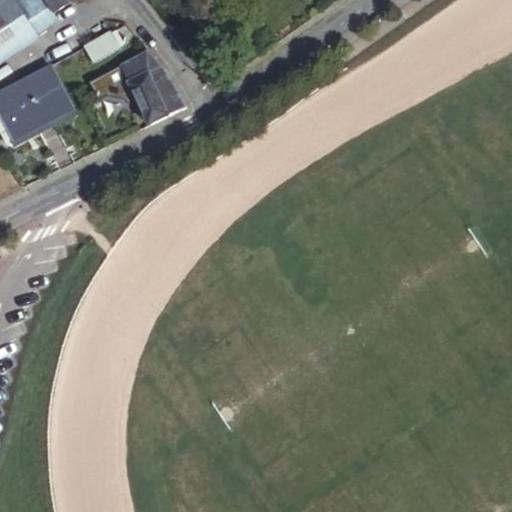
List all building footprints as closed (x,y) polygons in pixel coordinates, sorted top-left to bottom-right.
[(73,0),(0,0),(0,65),(38,40),(36,37),(30,29),(51,15),(73,0)] [(57,23),(51,15),(30,29),(36,37),(57,23)] [(86,48),(87,50),(115,35),(113,33),(86,48)] [(87,50),(96,66),(124,52),(122,49),(127,46),(120,33),(115,35),(87,50)] [(153,53),(140,60),(155,79),(134,90),(153,127),(191,108),(162,64),(153,53)] [(140,60),(112,75),(122,92),(133,87),(134,90),(155,79),(140,60)] [(79,117),(53,67),(0,94),(0,111),(18,147),(79,117)]
